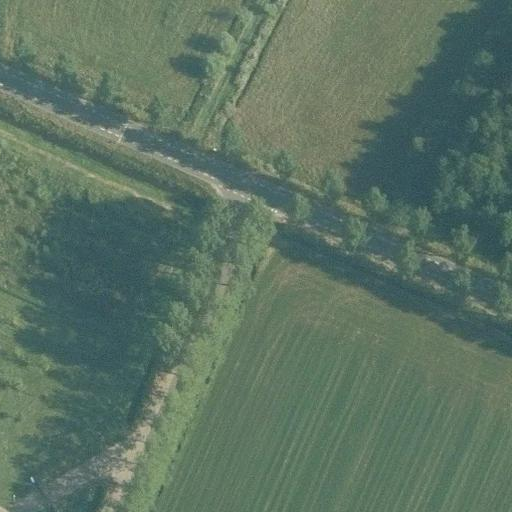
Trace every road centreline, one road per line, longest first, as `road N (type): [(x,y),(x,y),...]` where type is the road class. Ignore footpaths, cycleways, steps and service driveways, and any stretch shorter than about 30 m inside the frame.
road 1 (unclassified): [(115,511),(254,185)]
road 2 (tertiary): [(511,302),(254,185)]
road 3 (tertiary): [(254,185),(0,75)]
road 4 (track): [(186,156),(267,0)]
